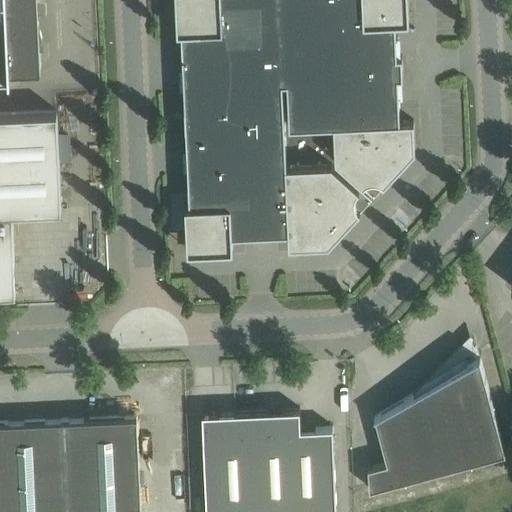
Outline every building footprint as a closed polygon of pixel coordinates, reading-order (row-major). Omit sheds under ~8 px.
[(0,0),(0,79),(8,79),(8,80),(10,80),(10,69),(40,68),(40,47),(44,47),(39,24),(37,0),(0,0)] [(329,243),(360,209),(359,208),(358,208),(356,205),(355,201),(355,197),(355,193),(358,189),(358,190),(359,189),(331,163),(286,165),(282,81),(287,81),(289,126),(334,125),(335,159),(363,184),(364,183),(363,183),(367,180),(375,179),(379,180),(383,182),(382,182),(383,183),(415,149),(413,119),(400,120),(398,76),(403,76),(402,55),(397,55),(395,20),(409,20),(407,0),(175,0),(177,30),(181,30),(189,204),(185,204),(187,235),(192,235),(196,237),(199,240),(201,244),(202,249),(233,248),(232,234),(288,231),(289,245),(329,243)] [(0,291),(15,291),(12,210),(61,208),(57,110),(0,112),(0,291)] [(480,352),(373,417),(374,418),(376,417),(387,461),(368,466),(370,488),(505,451),(479,354),(481,353),(480,352)] [(202,412),(206,511),(336,511),(332,426),(301,427),(300,407),(202,412)] [(0,511),(141,511),(137,415),(0,420),(0,511)]
